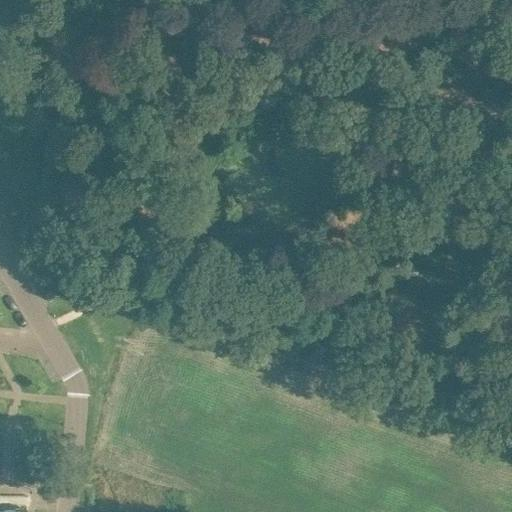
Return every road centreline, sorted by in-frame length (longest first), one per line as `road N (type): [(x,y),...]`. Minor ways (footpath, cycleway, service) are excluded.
road 1 (track): [(511,432),(176,318),(100,306),(43,326)]
road 2 (residential): [(66,511),(76,383),(0,252)]
road 3 (track): [(267,9),(0,62)]
